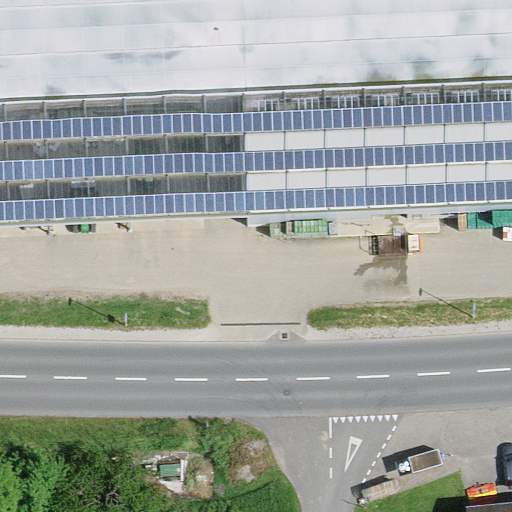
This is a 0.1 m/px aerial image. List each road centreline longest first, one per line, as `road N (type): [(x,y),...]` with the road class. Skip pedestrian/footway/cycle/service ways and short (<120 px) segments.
road 1 (primary): [(326,379),(0,375)]
road 2 (primary): [(511,368),(326,379)]
road 3 (residential): [(333,511),(326,379)]
